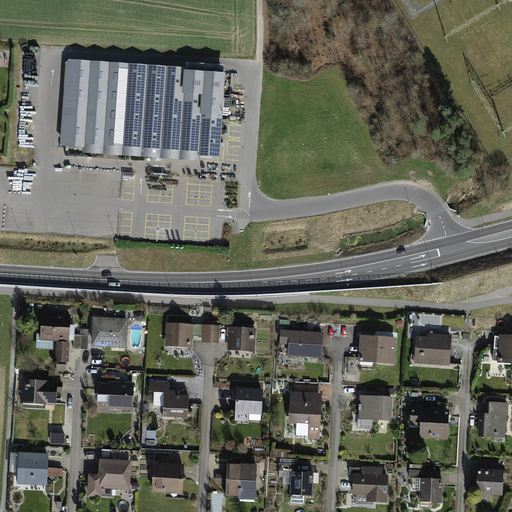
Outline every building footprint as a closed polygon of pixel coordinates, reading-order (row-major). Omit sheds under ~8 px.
[(71,65),(224,76),(225,65),(186,63),(185,67),(70,60),(66,64),(60,142),(64,147),(83,148),(83,153),(160,159),(160,158),(161,148),(66,142),(71,65)] [(219,146),(224,76),(71,65),(66,142),(161,148),(160,158),(199,160),(200,151),(219,152),(219,146)] [(70,316),(42,315),(41,335),(50,335),(50,339),(69,340),(69,335),(74,335),(75,325),(69,325),(70,316)] [(126,320),(95,319),(94,344),(125,346),(126,320)] [(195,326),(168,324),(167,343),(190,344),(191,335),(195,335),(195,326)] [(218,327),(211,327),(210,341),(218,341),(218,327)] [(254,329),(228,328),(227,331),(231,331),(230,350),(252,351),(254,329)] [(309,333),(291,332),(289,354),(321,356),(322,334),(313,333),(313,336),(309,335),(309,333)] [(429,339),(417,338),(416,355),(424,355),(423,362),(449,364),(450,341),(438,340),(439,337),(438,336),(430,335),(429,336),(429,339)] [(511,337),(495,336),(493,360),(511,361),(511,337)] [(395,339),(362,337),(360,361),(363,361),(363,358),(373,359),(373,361),(393,363),(395,339)] [(68,361),(68,343),(57,343),(57,361),(68,361)] [(132,408),(133,385),(121,384),(121,378),(116,378),(116,377),(102,376),(101,383),(98,383),(98,395),(109,395),(109,407),(132,408)] [(46,382),(24,381),(23,399),(45,400),(45,403),(55,403),(55,391),(61,392),(62,383),(46,382)] [(150,382),(149,392),(154,392),(153,406),(164,406),(163,415),(188,416),(189,397),(174,396),(174,392),(168,392),(168,384),(155,383),(155,382),(150,382)] [(262,391),(237,390),(236,419),(249,419),(249,412),(261,412),(262,391)] [(294,402),(321,403),(322,393),(290,392),(290,402),(294,402)] [(390,420),(391,398),(361,396),(360,405),(359,405),(359,410),(360,410),(360,418),(390,420)] [(321,403),(294,402),(293,422),(297,422),(296,435),(309,435),(309,439),(319,439),(321,403)] [(420,404),(412,403),(411,426),(422,426),(421,435),(447,436),(448,412),(420,411),(420,404)] [(506,416),(507,403),(486,403),(485,414),(483,414),(482,425),(484,425),(484,428),(482,428),(481,436),(496,437),(496,434),(497,435),(497,433),(504,433),(504,416),(506,416)] [(31,454),(20,454),(19,479),(34,480),(33,483),(46,484),(48,455),(35,454),(35,457),(30,457),(31,454)] [(129,462),(101,461),(100,476),(90,476),(89,495),(100,495),(100,486),(128,488),(129,462)] [(295,464),(280,463),(279,471),(292,471),(291,503),(303,503),(304,495),(312,496),(313,473),(294,472),(295,464)] [(164,465),(154,465),(153,490),(166,491),(166,488),(182,489),(183,466),(173,466),(173,464),(164,464),(164,465)] [(256,466),(228,465),(227,479),(225,479),(225,476),(217,475),(217,481),(219,483),(227,483),(227,495),(239,495),(240,498),(254,499),(254,491),(255,491),(256,466)] [(386,501),(387,476),(363,475),(363,468),(349,467),(349,474),(354,474),(354,494),(357,494),(356,504),(373,504),(374,501),(386,501)] [(441,503),(442,479),(424,478),(425,471),(410,470),(409,478),(413,478),(413,490),(421,490),(420,502),(441,503)] [(502,493),(503,476),(494,475),(494,472),(478,471),(477,492),(502,493)]
